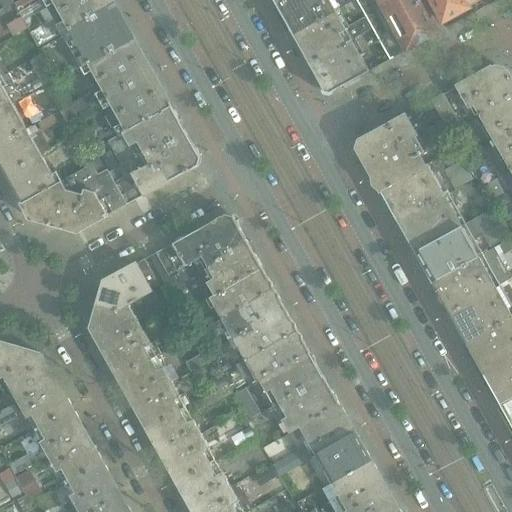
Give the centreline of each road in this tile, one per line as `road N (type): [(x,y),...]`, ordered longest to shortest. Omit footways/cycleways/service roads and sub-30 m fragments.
road 1 (secondary): [(511,501),(307,137)]
road 2 (secondary): [(251,171),(441,511)]
road 3 (residential): [(161,511),(34,285)]
road 4 (residential): [(307,137),(508,26)]
road 5 (residential): [(230,182),(34,285)]
road 6 (secondary): [(152,0),(251,171)]
road 7 (secondary): [(307,137),(230,0)]
